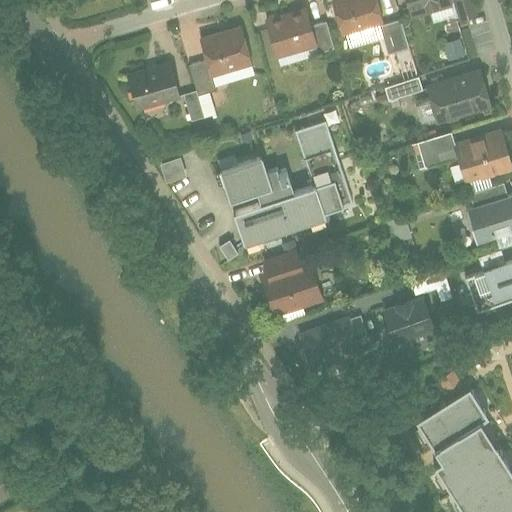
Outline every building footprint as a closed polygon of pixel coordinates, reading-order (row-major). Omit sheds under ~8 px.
[(334,0),(344,30),(389,16),(383,0),(334,0)] [(267,14),(278,51),(321,38),(310,1),(279,10),(274,9),(270,10),(267,14)] [(248,19),(201,33),(212,69),(259,56),(248,19)] [(464,38),(446,42),(450,58),(468,54),(464,38)] [(132,65),(144,106),(185,94),(173,53),(132,65)] [(431,81),(442,121),(496,105),(484,65),(431,81)] [(421,74),(388,87),(393,101),(426,88),(421,74)] [(434,101),(419,106),(425,123),(439,118),(434,101)] [(222,166),(233,198),(259,189),(262,198),(235,207),(246,240),(330,213),(328,208),(347,202),(336,166),(346,163),(329,111),(295,122),(311,174),(317,173),(318,178),(297,185),(295,179),(276,185),(265,152),(222,166)] [(455,137),(468,180),(511,167),(511,151),(504,123),(455,137)] [(182,157),(163,163),(170,181),(188,175),(182,157)] [(511,193),(465,208),(476,241),(511,230),(511,193)] [(313,258),(303,261),(299,248),(266,259),(270,271),(267,272),(281,314),(326,300),(313,258)] [(477,311),(511,299),(511,260),(465,276),(477,311)] [(422,297),(384,310),(395,339),(433,327),(422,297)] [(313,368),(359,352),(347,317),(301,333),(313,368)] [(491,413),(474,384),(419,417),(437,446),(440,445),(446,455),(439,460),(472,511),(511,511),(511,459),(485,417),(491,413)] [(0,499),(21,490),(15,478),(0,485),(0,499)]
